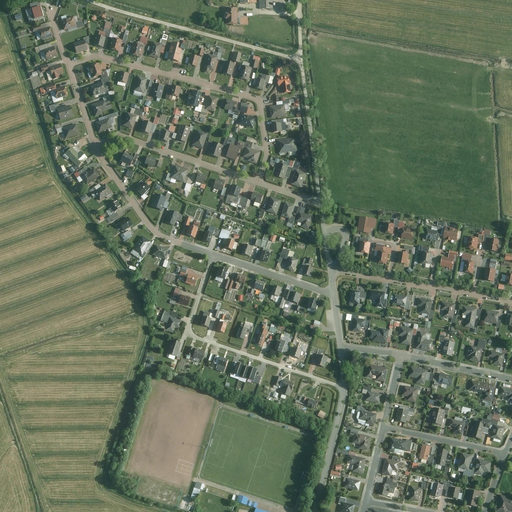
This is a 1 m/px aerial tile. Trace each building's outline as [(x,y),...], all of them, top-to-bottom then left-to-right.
[(260,0),(261,8),(274,8),(273,0),(260,0)] [(40,6),(39,2),(30,5),(33,15),(28,16),(31,23),(46,18),(42,6),(40,6)] [(237,7),(226,7),(225,24),(249,25),(249,17),(237,17),(237,7)] [(74,16),(61,20),(65,30),(77,25),(79,28),(85,26),(83,20),(77,23),(74,16)] [(110,37),(111,33),(114,23),(107,21),(104,31),(99,30),(98,35),(96,34),(94,44),(102,46),(105,36),(110,37)] [(41,24),(33,27),(28,28),(30,33),(40,30),(42,39),(54,35),(51,27),(43,29),(41,24)] [(111,33),(110,37),(112,38),(109,49),(119,51),(122,40),(113,38),(114,34),(111,33)] [(169,35),(164,34),(162,39),(161,39),(160,43),(152,41),(149,55),(157,58),(161,46),(166,47),(169,35)] [(91,42),(90,36),(83,37),(84,40),(73,43),(75,52),(88,49),(87,43),(91,42)] [(147,44),(149,38),(141,36),(139,41),(147,44)] [(173,42),(169,58),(180,61),(182,49),(185,50),(187,40),(181,39),(180,43),(173,42)] [(140,58),(143,46),(132,43),(129,55),(140,58)] [(47,49),(45,44),(39,46),(41,52),(45,50),(47,59),(58,56),(55,46),(47,49)] [(223,48),(220,48),(219,53),(214,51),(213,55),(208,54),(204,68),(214,71),(217,59),(220,60),(223,48)] [(241,54),(233,52),(231,61),(239,63),(241,54)] [(200,56),(192,54),(189,63),(197,66),(200,56)] [(261,57),(255,56),(252,68),(257,69),(261,57)] [(231,76),(235,64),(224,61),(221,74),(231,76)] [(102,75),(103,79),(109,77),(107,70),(103,72),(100,63),(90,66),(93,78),(102,75)] [(48,64),(37,68),(39,74),(47,71),(50,80),(60,77),(59,74),(64,73),(61,64),(50,67),(48,64)] [(249,82),(252,68),(241,66),(238,79),(249,82)] [(130,73),(121,71),(118,81),(126,83),(126,86),(129,87),(131,79),(129,78),(130,73)] [(262,79),(259,78),(256,87),(265,89),(267,83),(269,83),(270,76),(274,77),(275,74),(271,72),(270,76),(267,75),(267,76),(263,75),(262,79)] [(108,91),(109,96),(111,95),(115,94),(114,90),(109,92),(107,83),(111,81),(110,76),(109,77),(103,79),(101,79),(102,83),(91,86),(94,96),(108,91)] [(147,78),(138,76),(134,91),(143,93),(143,95),(144,95),(143,100),(139,99),(138,104),(144,105),(148,89),(145,88),(147,78)] [(278,85),(282,85),(283,94),(290,93),(289,77),(277,78),(278,85)] [(155,80),(151,79),(149,87),(153,88),(151,95),(161,98),(165,85),(154,82),(155,80)] [(58,98),(67,95),(64,86),(56,89),(55,84),(41,88),(42,93),(55,89),(58,98)] [(181,87),(172,85),(171,92),(167,91),(165,99),(172,100),(173,95),(179,96),(181,87)] [(200,112),(203,105),(199,104),(202,93),(194,90),(193,95),(188,93),(187,99),(192,101),(191,105),(197,106),(195,111),(200,112)] [(112,98),(111,95),(109,96),(103,97),(104,101),(93,105),(96,116),(103,114),(102,110),(113,107),(110,99),(112,98)] [(203,105),(200,112),(207,114),(209,109),(214,111),(218,98),(209,95),(206,106),(203,105)] [(238,102),(227,100),(225,109),(235,111),(234,115),(239,116),(240,111),(247,113),(249,103),(243,102),(242,107),(237,106),(238,102)] [(283,101),(283,104),(270,106),(271,118),(287,116),(286,109),(291,108),(291,100),(283,101)] [(58,109),(57,104),(50,106),(51,111),(57,110),(60,120),(73,116),(70,105),(58,109)] [(136,109),(132,108),(130,113),(128,112),(124,124),(133,127),(135,121),(138,122),(142,110),(136,108),(136,109)] [(116,116),(115,112),(106,115),(107,119),(96,123),(99,131),(115,126),(115,123),(113,117),(116,116)] [(255,118),(242,114),(239,123),(253,127),(255,118)] [(160,118),(156,116),(154,124),(144,121),(141,130),(150,133),(153,124),(158,126),(160,118)] [(284,119),(277,120),(278,123),(273,124),(275,132),(284,131),(283,122),(285,122),(284,119)] [(63,128),(61,123),(55,125),(58,133),(64,131),(66,138),(80,134),(77,124),(63,128)] [(178,134),(175,133),(173,138),(186,142),(191,130),(192,131),(194,126),(191,125),(190,127),(181,124),(178,134)] [(168,140),(170,132),(162,130),(160,138),(168,140)] [(211,131),(208,130),(207,133),(198,130),(193,145),(203,148),(207,136),(209,137),(211,131)] [(231,158),(235,145),(234,145),(236,139),(229,137),(229,139),(226,138),(224,145),(227,145),(227,143),(230,144),(226,156),(231,158)] [(296,138),(278,140),(280,152),(297,150),(296,138)] [(235,145),(231,158),(236,160),(240,148),(243,149),(244,147),(246,142),(239,140),(237,146),(235,145)] [(246,142),(244,147),(246,147),(243,156),(248,158),(248,161),(256,163),(260,152),(251,149),(253,143),(247,140),(246,142)] [(219,157),(223,145),(212,142),(208,154),(219,157)] [(71,148),(69,146),(63,151),(66,154),(78,167),(88,157),(81,151),(78,154),(72,147),(71,148)] [(130,165),(133,157),(124,153),(120,161),(130,165)] [(96,158),(94,155),(86,160),(88,163),(96,158)] [(157,159),(147,156),(144,164),(155,167),(157,159)] [(289,166),(293,168),(295,163),(296,161),(291,160),(291,161),(288,160),(288,161),(284,160),(283,164),(280,163),(275,176),(285,179),(289,166)] [(300,165),(295,163),(293,168),(292,170),(296,171),(292,184),(302,187),(307,173),(299,170),(300,165)] [(188,170),(175,166),(172,174),(169,173),(167,180),(171,181),(172,178),(184,182),(188,170)] [(100,176),(94,168),(88,173),(84,168),(75,174),(78,178),(80,176),(87,185),(100,176)] [(207,176),(198,173),(195,181),(202,183),(201,187),(206,189),(207,185),(205,184),(207,176)] [(144,182),(142,180),(137,184),(140,186),(137,189),(142,195),(141,196),(145,200),(148,196),(146,193),(151,188),(148,185),(153,181),(150,177),(144,182)] [(221,181),(216,179),(214,187),(222,190),(226,180),(222,179),(221,181)] [(112,193),(106,184),(102,187),(100,184),(87,193),(90,196),(92,195),(95,199),(98,196),(101,200),(112,193)] [(241,187),(234,185),(231,194),(229,193),(226,203),(233,205),(234,202),(239,204),(241,197),(238,196),(241,187)] [(227,187),(225,186),(222,194),(220,194),(219,198),(223,199),(227,187)] [(172,192),(168,191),(166,197),(158,194),(154,206),(163,209),(165,200),(169,202),(172,192)] [(264,195),(254,192),(251,200),(261,203),(264,195)] [(250,199),(242,196),(240,204),(243,205),(242,208),(246,209),(250,199)] [(281,200),(271,197),(267,210),(262,208),(259,217),(263,218),(266,211),(276,214),(281,200)] [(122,206),(117,199),(110,204),(112,207),(109,210),(112,213),(122,206)] [(295,205),(286,202),(282,216),(290,218),(288,223),(293,224),(296,217),(291,216),(295,205)] [(307,209),(299,206),(297,213),(300,214),(297,221),(304,223),(303,226),(309,229),(313,216),(305,214),(307,209)] [(175,224),(178,213),(170,211),(166,222),(175,224)] [(119,215),(117,212),(108,218),(112,223),(115,221),(113,219),(119,215)] [(375,219),(361,216),(358,231),(370,234),(371,226),(374,227),(375,219)] [(132,224),(127,217),(116,226),(119,230),(122,228),(124,230),(132,224)] [(387,222),(385,232),(393,234),(395,223),(387,222)] [(218,236),(220,230),(220,229),(216,228),(215,229),(209,227),(210,224),(207,223),(205,229),(207,230),(204,240),(211,242),(214,234),(218,236)] [(445,225),(443,237),(455,240),(457,228),(445,225)] [(198,228),(190,226),(187,235),(195,237),(198,228)] [(402,227),(401,236),(412,238),(414,229),(402,227)] [(230,231),(222,229),(220,237),(227,240),(225,247),(232,250),(235,241),(228,238),(230,231)] [(427,229),(425,237),(438,240),(440,231),(427,229)] [(132,235),(129,230),(122,235),(125,240),(132,235)] [(131,253),(141,259),(136,265),(138,266),(147,252),(145,251),(151,241),(143,236),(131,253)] [(271,250),(266,248),(269,241),(268,241),(269,238),(264,237),(263,240),(259,239),(259,240),(256,239),(254,244),(264,248),(261,259),(268,261),(271,253),(270,253),(271,250)] [(368,239),(361,237),(361,241),(362,242),(360,250),(368,252),(371,242),(368,241),(368,239)] [(469,237),(467,248),(477,249),(479,238),(469,237)] [(490,239),(488,250),(496,252),(498,240),(490,239)] [(254,247),(246,244),(243,253),(251,255),(254,247)] [(376,249),(379,250),(377,262),(386,264),(388,251),(385,250),(386,245),(377,244),(376,249)] [(166,258),(169,249),(156,245),(153,255),(166,258)] [(282,263),(283,258),(289,260),(287,268),(295,271),(299,260),(289,256),(290,251),(286,249),(286,247),(284,246),(279,262),(282,263)] [(432,253),(421,251),(420,263),(430,265),(432,253)] [(408,253),(399,252),(397,263),(407,264),(408,253)] [(455,253),(448,252),(447,257),(441,256),(440,266),(448,267),(448,269),(452,270),(453,261),(456,261),(457,257),(454,256),(455,253)] [(470,255),(462,253),(460,261),(465,262),(463,273),(472,275),(475,261),(469,260),(470,255)] [(305,258),(303,265),(306,266),(303,274),(311,277),(314,268),(307,266),(308,263),(311,264),(313,258),(308,257),(308,259),(305,258)] [(170,268),(172,262),(166,260),(163,266),(170,268)] [(496,261),(490,260),(488,269),(484,268),(482,281),(493,283),(496,270),(494,269),(496,261)] [(195,285),(197,276),(186,273),(188,268),(183,266),(180,275),(184,276),(182,281),(195,285)] [(226,278),(229,270),(220,267),(217,275),(226,278)] [(244,283),(246,276),(238,273),(236,280),(244,283)] [(231,290),(234,281),(228,279),(225,288),(231,290)] [(266,282),(257,279),(254,287),(263,290),(266,282)] [(270,300),(279,303),(281,297),(280,297),(283,288),(273,285),(269,298),(271,298),(270,300)] [(363,291),(352,289),(350,301),(361,303),(363,291)] [(386,291),(370,289),(369,299),(378,300),(378,304),(384,305),(386,291)] [(284,309),(287,299),(289,291),(286,290),(284,298),(281,297),(279,303),(278,307),(284,309)] [(301,294),(289,291),(287,299),(298,303),(301,294)] [(408,294),(408,296),(395,294),(394,304),(406,306),(405,309),(410,310),(413,295),(408,294)] [(189,305),(191,297),(181,295),(179,302),(189,305)] [(321,300),(313,297),(308,308),(316,311),(321,300)] [(433,311),(431,311),(432,301),(419,299),(418,306),(422,306),(421,312),(429,314),(428,317),(432,318),(433,311)] [(214,314),(213,316),(225,320),(225,318),(229,320),(231,317),(222,314),(223,312),(219,310),(222,304),(218,302),(214,314)] [(453,318),(452,322),(456,323),(457,316),(454,315),(456,305),(443,302),(442,305),(439,305),(438,309),(442,310),(445,310),(444,316),(453,318)] [(479,323),(475,323),(477,316),(481,316),(482,309),(464,306),(462,315),(468,316),(466,326),(476,328),(475,333),(477,333),(479,323)] [(179,314),(166,309),(162,320),(169,323),(166,330),(174,333),(176,328),(180,329),(183,321),(177,319),(179,314)] [(502,320),(499,319),(500,312),(485,310),(483,320),(497,323),(497,326),(501,327),(502,320)] [(213,316),(214,314),(205,311),(201,324),(209,327),(213,316)] [(366,317),(352,315),(352,318),(354,318),(353,331),(360,332),(361,326),(365,327),(365,329),(368,329),(368,326),(365,326),(365,324),(368,325),(369,320),(366,320),(366,317)] [(321,321),(316,320),(314,325),(312,324),(311,329),(319,331),(321,321)] [(236,336),(244,339),(248,329),(245,327),(246,323),(242,321),(236,336)] [(381,332),(370,330),(369,338),(374,338),(373,341),(387,343),(388,336),(392,337),(394,321),(391,321),(390,330),(381,329),(381,332)] [(228,324),(220,322),(217,330),(224,333),(228,324)] [(267,326),(263,324),(256,343),(263,345),(269,330),(265,329),(267,326)] [(413,329),(401,326),(399,336),(403,337),(402,343),(410,345),(413,334),(417,335),(419,325),(414,324),(413,329)] [(427,333),(420,331),(417,347),(432,351),(434,341),(425,339),(427,333)] [(282,333),(280,333),(275,350),(282,352),(286,341),(280,339),(282,333)] [(446,336),(441,335),(440,341),(445,342),(442,353),(452,355),(455,342),(452,342),(452,340),(445,338),(446,336)] [(480,339),(478,347),(471,345),(469,356),(471,356),(471,360),(480,362),(482,349),(486,349),(488,340),(480,339)] [(181,343),(172,340),(167,357),(173,359),(174,355),(178,356),(177,359),(180,360),(182,353),(178,352),(181,343)] [(302,350),(295,347),(291,356),(299,358),(302,350)] [(314,347),(312,352),(320,355),(317,365),(325,367),(328,357),(324,356),(325,353),(322,352),(322,350),(314,347)] [(201,362),(204,351),(195,348),(193,356),(194,357),(193,360),(201,362)] [(503,349),(502,353),(491,350),(490,356),(495,357),(494,363),(501,365),(504,356),(508,357),(509,351),(503,349)] [(224,373),(229,360),(211,353),(209,360),(212,361),(210,366),(214,368),(213,369),(224,373)] [(244,365),(237,363),(233,374),(240,376),(240,377),(246,379),(246,378),(253,381),(257,370),(250,368),(250,369),(243,367),(244,365)] [(370,364),(367,376),(373,377),(373,374),(378,376),(377,380),(384,382),(388,369),(370,364)] [(427,370),(409,367),(407,376),(417,378),(416,383),(425,385),(427,370)] [(436,374),(432,373),(430,380),(435,381),(434,385),(438,386),(439,383),(451,386),(453,375),(440,372),(439,377),(436,376),(436,374)] [(279,393),(283,394),(282,398),(286,399),(287,395),(290,396),(294,383),(284,380),(279,393)] [(496,404),(498,397),(494,396),(496,385),(472,380),(470,390),(487,393),(485,400),(494,401),(494,404),(496,404)] [(373,387),(365,385),(364,389),(369,390),(366,400),(380,403),(382,394),(371,392),(373,387)] [(422,386),(415,385),(414,388),(404,386),(403,395),(409,396),(408,400),(416,402),(419,389),(421,390),(422,386)] [(511,388),(501,387),(500,396),(509,397),(508,400),(511,400),(511,388)] [(314,408),(317,401),(302,395),(301,398),(298,397),(296,401),(314,408)] [(363,404),(359,403),(357,411),(361,412),(360,418),(368,420),(367,423),(375,424),(377,414),(365,411),(365,408),(362,407),(363,404)] [(452,405),(446,403),(444,411),(435,408),(431,422),(442,425),(445,413),(449,414),(452,405)] [(416,409),(400,405),(397,420),(406,422),(408,410),(415,412),(416,409)] [(490,427),(491,424),(494,414),(490,413),(489,415),(488,415),(487,419),(482,418),(481,422),(475,420),(471,435),(482,438),(486,426),(490,427)] [(494,413),(494,414),(491,424),(494,425),(493,428),(491,436),(502,439),(505,428),(497,425),(498,420),(500,420),(501,415),(500,415),(495,413),(494,413)] [(464,422),(451,419),(450,426),(456,427),(455,432),(461,434),(464,422)] [(360,444),(359,448),(368,450),(372,437),(358,434),(359,430),(348,426),(347,429),(352,430),(351,434),(355,435),(353,442),(360,444)] [(415,450),(417,444),(412,442),(412,440),(408,439),(407,441),(390,437),(387,451),(394,453),(396,448),(403,450),(409,451),(410,449),(415,450)] [(428,464),(432,465),(434,459),(435,455),(430,454),(431,446),(423,444),(419,458),(429,460),(428,464)] [(338,448),(337,452),(349,455),(347,462),(355,464),(354,471),(363,473),(366,458),(356,456),(356,453),(338,448)] [(437,460),(434,459),(432,465),(436,466),(436,464),(446,466),(445,471),(449,472),(451,465),(445,463),(448,450),(440,448),(437,460)] [(472,473),(472,470),(468,469),(472,455),(463,453),(459,467),(466,469),(464,474),(471,476),(472,473)] [(401,458),(393,456),(392,460),(386,459),(382,474),(391,476),(393,469),(399,470),(399,467),(405,468),(406,463),(400,461),(401,458)] [(472,470),(472,473),(483,476),(484,470),(489,471),(492,462),(479,459),(477,467),(474,466),(472,470)] [(332,471),(331,473),(345,477),(344,481),(346,482),(345,486),(359,490),(361,481),(349,478),(349,475),(332,471)] [(394,479),(388,478),(387,484),(380,483),(378,494),(387,496),(388,492),(394,493),(395,487),(398,487),(398,482),(393,481),(394,479)] [(447,489),(449,481),(441,480),(440,484),(433,483),(431,494),(441,497),(443,489),(447,489)] [(449,481),(447,489),(445,496),(457,498),(460,488),(452,487),(453,482),(449,481)] [(201,482),(199,482),(197,487),(195,487),(192,497),(198,499),(200,491),(201,489),(199,488),(201,482)] [(421,487),(412,486),(410,500),(418,501),(421,487)] [(481,492),(471,489),(467,503),(477,506),(481,492)] [(249,498),(239,495),(237,502),(251,506),(253,501),(249,500),(249,498)] [(511,498),(501,495),(496,511),(499,511),(505,511),(507,509),(511,511),(511,498)] [(346,498),(341,497),(339,504),(341,505),(340,511),(343,511),(353,511),(355,505),(345,502),(346,498)]
